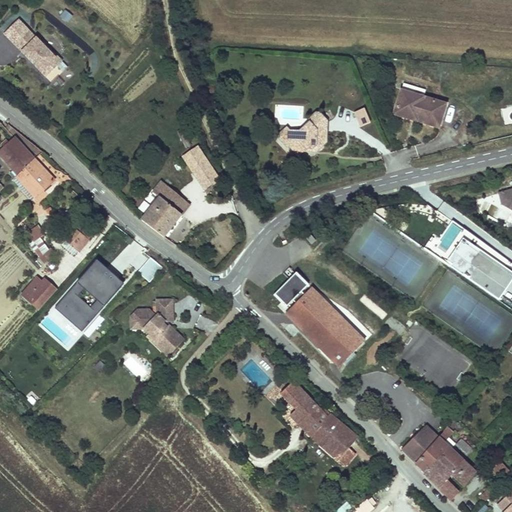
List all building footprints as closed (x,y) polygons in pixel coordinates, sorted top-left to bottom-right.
[(64,8),(59,16),(68,22),(73,13),(64,8)] [(21,16),(3,32),(50,83),(68,67),(21,16)] [(66,81),(75,74),(69,67),(60,74),(66,81)] [(54,92),(65,83),(60,76),(48,85),(54,92)] [(402,83),(400,91),(423,98),(425,90),(402,83)] [(423,98),(400,91),(393,113),(438,127),(445,105),(423,98)] [(286,143),(297,155),(299,153),(304,149),(321,149),(326,141),(326,120),(322,115),(316,115),(311,119),(311,123),(300,131),(289,132),(284,136),(289,141),(286,143)] [(285,145),(286,143),(289,141),(284,136),(289,132),(290,131),(286,126),(276,135),(285,145)] [(55,181),(15,138),(0,151),(0,158),(37,198),(55,181)] [(198,143),(181,154),(203,190),(221,179),(198,143)] [(152,229),(162,236),(190,204),(162,177),(152,189),(159,195),(139,218),(152,229)] [(511,201),(509,188),(499,190),(501,201),(511,207),(511,201)] [(95,236),(79,221),(65,236),(82,251),(95,236)] [(29,231),(36,240),(45,233),(38,223),(29,231)] [(311,235),(306,239),(311,245),(316,241),(311,235)] [(446,261),(498,299),(511,280),(511,263),(505,258),(475,236),(472,240),(465,235),(446,261)] [(31,247),(44,263),(55,254),(42,238),(31,247)] [(131,277),(138,271),(149,282),(161,269),(143,251),(145,250),(134,239),(114,260),(131,277)] [(92,266),(57,306),(84,329),(119,289),(92,266)] [(298,270),(274,293),(286,305),(310,283),(298,270)] [(40,273),(21,290),(38,309),(57,292),(40,273)] [(312,287),(308,292),(317,301),(325,301),(312,287)] [(308,292),(290,309),(299,318),(294,323),(319,349),(321,347),(323,349),(327,346),(337,356),(335,358),(335,360),(335,362),(336,363),(337,364),(338,364),(340,364),(341,364),(343,362),(343,361),(343,359),(347,360),(348,361),(359,350),(342,334),(335,321),(325,301),(317,301),(308,292)] [(181,340),(163,322),(171,321),(171,300),(155,300),(154,317),(147,311),(137,311),(130,318),(166,355),(181,340)] [(325,301),(335,321),(342,334),(359,350),(367,344),(325,301)] [(84,329),(57,306),(53,310),(80,334),(84,329)] [(290,309),(285,313),(294,323),(299,318),(290,309)] [(98,318),(82,336),(86,340),(102,322),(98,318)] [(321,347),(319,349),(339,370),(348,361),(347,360),(343,359),(343,361),(343,362),(341,364),(340,364),(338,364),(337,364),(336,363),(335,362),(335,360),(335,358),(337,356),(327,346),(323,349),(321,347)] [(313,401),(301,388),(288,399),(303,416),(297,421),(303,428),(322,411),(313,401)] [(337,429),(322,411),(303,428),(318,444),(337,429)] [(454,420),(448,427),(454,431),(459,425),(454,420)] [(318,444),(351,473),(361,461),(355,456),(364,446),(353,437),(341,426),(337,429),(318,444)] [(412,439),(401,450),(415,465),(438,438),(425,426),(412,439)] [(448,427),(438,438),(415,465),(420,470),(424,474),(442,457),(456,471),(464,461),(444,443),(454,431),(448,427)] [(456,446),(468,457),(474,451),(462,439),(456,446)] [(447,481),(452,475),(456,471),(442,457),(424,474),(432,482),(439,489),(447,481)] [(511,469),(502,460),(495,466),(506,476),(511,469)] [(464,461),(456,471),(452,475),(463,486),(475,473),(464,461)] [(459,493),(447,481),(439,489),(449,499),(451,502),(455,497),(459,493)] [(490,485),(486,489),(492,496),(497,492),(490,485)] [(492,496),(486,489),(483,493),(489,499),(492,496)] [(489,499),(483,493),(479,497),(485,503),(489,499)] [(511,493),(500,505),(505,511),(511,505),(511,493)]
